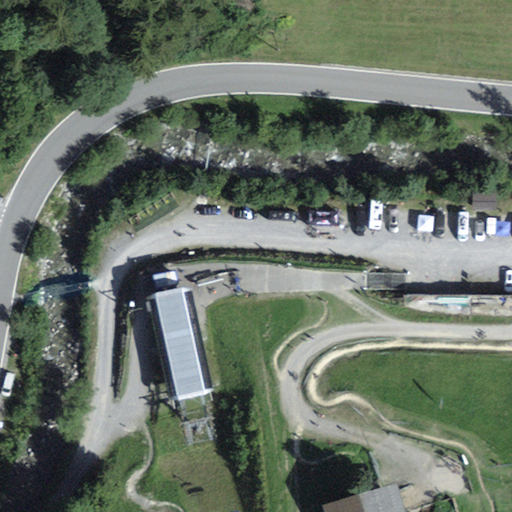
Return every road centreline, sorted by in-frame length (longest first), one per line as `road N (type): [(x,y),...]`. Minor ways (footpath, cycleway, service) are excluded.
road 1 (tertiary): [(511,100),(274,79),(149,92),(101,114),(62,146),(14,228),(0,293)]
road 2 (track): [(51,511),(95,435),(116,263),(160,240),(357,241)]
